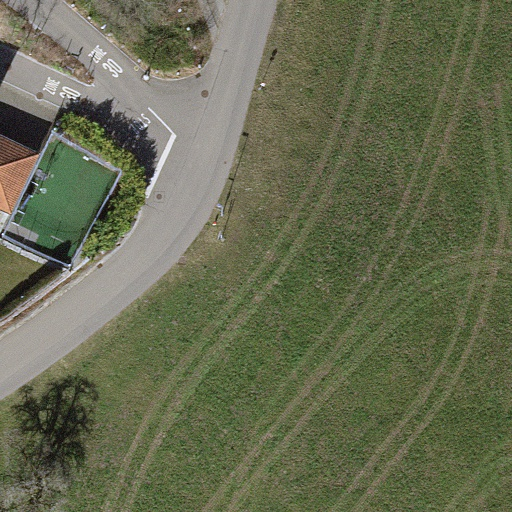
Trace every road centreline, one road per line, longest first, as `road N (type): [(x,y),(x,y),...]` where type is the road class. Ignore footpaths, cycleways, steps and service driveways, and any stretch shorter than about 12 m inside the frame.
road 1 (unclassified): [(0,374),(137,272),(179,213),(206,150)]
road 2 (residential): [(206,150),(178,138),(31,0)]
road 3 (unclassified): [(206,150),(255,0)]
